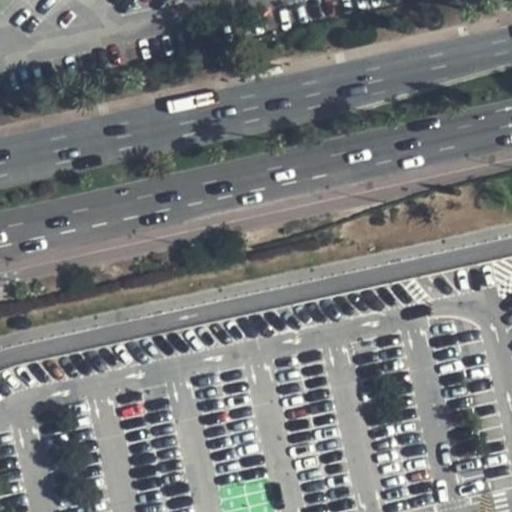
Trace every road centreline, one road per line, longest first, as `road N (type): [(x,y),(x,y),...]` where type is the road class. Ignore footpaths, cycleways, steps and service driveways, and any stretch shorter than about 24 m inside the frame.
road 1 (tertiary): [(511,244),(0,360)]
road 2 (primary): [(511,45),(0,161)]
road 3 (primary): [(0,233),(511,123)]
